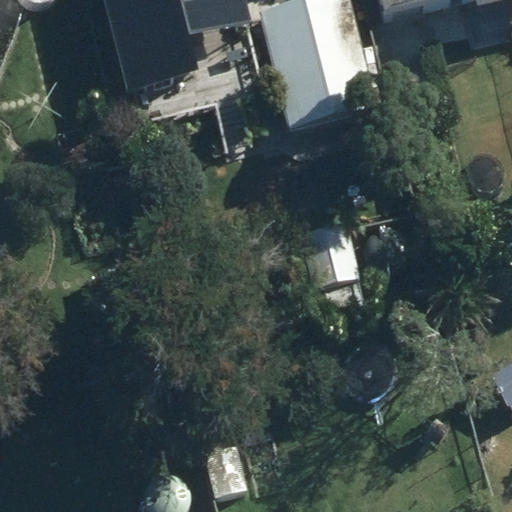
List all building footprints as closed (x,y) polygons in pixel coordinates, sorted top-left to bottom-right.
[(95,0),(122,93),(194,74),(185,43),(244,27),(236,0),(95,0)] [(511,0),(378,0),(383,15),(441,0),(471,0),(474,10),(511,0)] [(314,17),(255,34),(266,74),(273,73),(300,168),(337,158),(330,133),(368,124),(350,55),(326,61),(314,17)] [(238,276),(253,334),(353,308),(349,295),(401,281),(388,228),(341,239),(345,255),(335,257),(333,252),(238,276)] [(95,287),(103,318),(141,308),(133,277),(95,287)]
